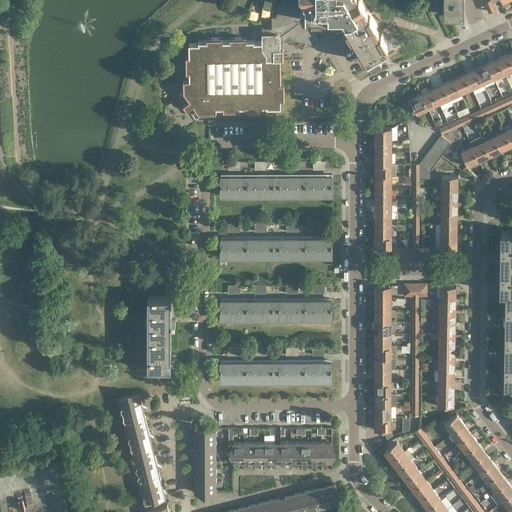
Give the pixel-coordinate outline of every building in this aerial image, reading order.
[(284,0),(284,1),(283,3),(282,4),(282,5),(281,6),(281,7),(280,10),(280,12),(279,14),(279,15),(279,16),(272,17),(272,28),(262,28),(262,26),(262,41),(254,41),(254,40),(246,40),(246,37),(230,37),(230,40),(223,40),(223,37),(207,37),(207,41),(198,41),(198,43),(189,43),(189,56),(186,56),(186,72),(189,72),(189,79),(183,79),(183,91),(189,99),(187,101),(191,107),(193,105),(199,113),(216,112),(216,107),(223,107),(223,110),(240,110),(240,107),(247,107),(247,110),(263,110),(263,106),(267,106),(267,107),(281,107),(281,99),(284,99),(284,83),(280,83),(280,58),(283,58),(283,41),(290,36),(292,37),(293,38),(295,39),(297,40),(300,41),(302,41),(304,41),(306,42),(306,45),(307,45),(307,42),(310,42),(316,39),(317,39),(313,31),(315,30),(313,27),(315,26),(316,26),(317,24),(318,23),(318,22),(319,20),(319,19),(320,17),(327,17),(327,19),(338,24),(343,21),(366,59),(369,58),(372,63),(382,57),(379,52),(388,47),(360,0),(284,0)] [(444,0),(444,15),(464,15),(463,0),(444,0)] [(491,0),(488,0),(484,2),(489,12),(495,9),(491,0)] [(511,61),(508,53),(498,58),(504,73),(511,69),(511,61)] [(504,73),(498,58),(487,63),(494,78),(504,73)] [(487,63),(476,68),(483,83),(494,78),(487,63)] [(483,83),(476,68),(465,73),(472,88),(483,83)] [(472,88),(465,73),(454,78),(461,93),(472,88)] [(454,78),(443,83),(450,98),(461,93),(454,78)] [(443,83),(432,88),(439,103),(450,98),(443,83)] [(439,103),(432,88),(422,93),(428,108),(439,103)] [(428,108),(422,93),(410,98),(417,113),(428,108)] [(500,100),(503,106),(508,104),(505,98),(500,100)] [(396,130),(408,130),(407,120),(396,125),(396,130)] [(442,134),(457,127),(455,121),(440,128),(442,134)] [(511,127),(510,128),(508,125),(503,127),(505,131),(511,145),(511,127)] [(395,134),(395,133),(392,133),(392,127),(375,127),(375,140),(392,140),(405,140),(405,134),(395,134)] [(511,145),(505,131),(494,136),(501,150),(511,145)] [(438,139),(448,147),(451,142),(441,135),(438,139)] [(501,150),(494,136),(483,141),(490,155),(501,150)] [(434,144),(444,151),(448,147),(438,139),(434,144)] [(375,140),(375,151),(392,151),(392,140),(375,140)] [(483,141),(472,146),(479,160),(490,155),(483,141)] [(441,156),(444,151),(434,144),(431,148),(441,156)] [(479,160),(472,146),(461,151),(468,165),(479,160)] [(427,153),(437,161),(441,156),(431,148),(427,153)] [(375,151),(375,163),(392,163),(392,151),(375,151)] [(424,157),(434,165),(437,161),(427,153),(424,157)] [(430,170),(434,165),(424,157),(420,162),(430,170)] [(419,163),(419,177),(430,177),(430,170),(420,162),(419,163)] [(392,163),(375,163),(375,175),(392,175),(392,163)] [(332,175),(221,175),(221,195),(332,195),(332,175)] [(392,175),(375,175),(375,187),(392,187),(392,175)] [(442,176),(442,188),(458,188),(458,176),(442,176)] [(392,187),(375,187),(375,199),(392,199),(392,187)] [(458,200),(458,188),(442,188),(442,195),(439,195),(439,200),(442,200),(458,200)] [(375,199),(375,211),(392,211),(392,199),(375,199)] [(458,200),(442,200),(442,212),(458,212),(458,200)] [(392,211),(375,211),(375,223),(392,223),(392,211)] [(442,212),(441,223),(458,224),(458,212),(442,212)] [(375,223),(375,235),(392,235),(392,223),(375,223)] [(441,223),(441,235),(457,235),(458,224),(441,223)] [(506,292),(504,374),(504,387),(511,387),(511,230),(501,231),(500,242),(500,292),(506,292)] [(393,247),(395,247),(395,235),(392,235),(375,235),(375,247),(392,247),(393,247)] [(441,235),(441,247),(457,248),(457,235),(441,235)] [(220,237),(220,257),(332,257),(332,237),(220,237)] [(413,260),(413,247),(405,247),(405,260),(413,260)] [(428,260),(428,247),(419,247),(419,260),(428,260)] [(427,283),(410,283),(404,283),(404,296),(413,296),(419,296),(427,296),(427,283)] [(375,297),(391,297),(391,285),(375,285),(375,297)] [(440,285),(440,290),(440,298),(456,298),(456,285),(440,285)] [(176,318),(171,318),(172,296),(148,296),(148,367),(171,367),(171,322),(176,322),(176,318)] [(391,297),(375,297),(375,309),(391,309),(391,297)] [(456,310),(456,298),(440,298),(436,298),(435,310),(456,310)] [(220,299),(220,319),(332,319),(332,299),(220,299)] [(391,309),(375,309),(375,321),(391,321),(391,309)] [(455,322),(456,310),(435,310),(433,310),(433,314),(440,314),(440,321),(455,322)] [(400,334),(400,331),(396,331),(396,328),(391,328),(391,321),(375,321),(375,333),(391,333),(391,334),(400,334)] [(455,334),(455,322),(440,321),(439,331),(432,330),(431,333),(433,333),(434,333),(439,333),(455,334)] [(391,333),(375,333),(375,345),(391,345),(391,334),(391,333)] [(455,346),(455,334),(439,333),(434,333),(434,339),(439,339),(439,345),(455,346)] [(375,345),(375,357),(391,357),(391,345),(375,345)] [(455,346),(439,345),(439,357),(455,358),(455,346)] [(391,369),(391,357),(375,357),(375,369),(391,369)] [(455,358),(439,357),(439,369),(454,369),(455,358)] [(220,381),(332,381),(332,361),(220,361),(220,381)] [(375,369),(375,381),(391,381),(391,369),(375,369)] [(454,369),(439,369),(438,381),(454,381),(454,369)] [(375,381),(375,393),(391,393),(391,381),(375,381)] [(454,381),(438,381),(438,393),(454,393),(454,381)] [(396,393),(375,393),(375,405),(391,405),(391,406),(396,406),(396,393)] [(454,393),(438,393),(438,405),(454,406),(454,393)] [(119,399),(121,409),(121,410),(121,412),(122,413),(124,417),(123,418),(123,420),(124,421),(129,438),(128,439),(129,441),(130,442),(131,446),(130,448),(131,449),(132,450),(136,467),(136,469),(136,470),(137,471),(138,476),(138,477),(138,479),(139,480),(144,497),(143,498),(144,500),(145,501),(146,503),(166,498),(168,494),(164,492),(159,472),(161,468),(157,465),(151,442),(154,438),(150,436),(144,413),(146,409),(142,406),(139,394),(119,399)] [(391,405),(375,405),(375,417),(391,417),(391,406),(391,405)] [(452,433),(465,423),(457,413),(444,423),(452,433)] [(391,417),(375,417),(375,429),(391,429),(391,417)] [(465,423),(452,433),(459,443),(472,433),(465,423)] [(419,436),(424,432),(420,427),(415,431),(419,436)] [(195,446),(216,446),(216,444),(216,442),(216,441),(216,440),(216,430),(195,430),(195,438),(192,441),(195,444),(195,446)] [(424,432),(419,436),(422,440),(427,437),(424,432)] [(459,443),(462,447),(466,452),(479,443),(472,433),(459,443)] [(426,445),(431,442),(427,437),(422,440),(426,445)] [(401,438),(384,451),(392,461),(405,451),(408,448),(401,438)] [(264,443),(264,462),(275,462),(275,442),(264,443)] [(280,462),(291,462),(291,442),(280,442),(280,462)] [(291,462),(301,462),(301,442),(291,442),(291,462)] [(301,462),(311,461),(311,442),(301,442),(301,462)] [(311,461),(321,461),(321,442),(311,442),(311,461)] [(321,442),(321,461),(332,461),(332,442),(321,442)] [(430,450),(434,446),(431,442),(426,445),(430,450)] [(233,462),(244,462),(243,443),(233,443),(233,462)] [(244,462),(254,462),(254,443),(243,443),(244,462)] [(254,462),(264,462),(264,443),(254,443),(254,462)] [(466,452),(473,462),(487,452),(479,443),(466,452)] [(216,446),(195,446),(195,448),(192,451),(195,454),(195,461),(216,461),(216,452),(217,451),(217,449),(216,448),(216,446)] [(433,455),(438,451),(434,446),(430,450),(433,455)] [(405,451),(392,461),(399,470),(412,460),(405,451)] [(437,460),(442,456),(438,451),(433,455),(437,460)] [(487,452),(473,462),(481,472),(494,462),(487,452)] [(441,464),(445,461),(442,456),(437,460),(441,464)] [(412,460),(399,470),(406,480),(419,470),(412,460)] [(216,461),(195,461),(195,470),(192,474),(195,477),(216,477),(216,474),(217,473),(217,471),(216,470),(216,461)] [(444,469),(449,465),(445,461),(441,464),(444,469)] [(501,471),(494,462),(481,472),(484,476),(481,478),(469,487),(473,492),(488,481),(501,471)] [(447,474),(452,470),(449,465),(444,469),(447,474)] [(427,480),(423,475),(419,470),(406,480),(414,489),(427,480)] [(451,479),(456,475),(452,470),(447,474),(451,479)] [(495,491),(508,481),(501,471),(488,481),(473,492),(473,493),(475,496),(483,491),(491,485),(495,491)] [(455,483),(460,480),(456,475),(451,479),(455,483)] [(216,479),(216,477),(195,477),(195,492),(203,492),(206,495),(209,492),(216,492),(216,483),(217,482),(217,480),(216,479)] [(434,489),(427,480),(414,489),(421,499),(434,489)] [(458,488),(463,484),(460,480),(455,483),(458,488)] [(511,492),(511,485),(508,481),(495,491),(502,500),(511,492)] [(329,505),(330,505),(340,503),(339,501),(337,494),(335,484),(325,486),(329,505)] [(462,493),(467,489),(463,484),(458,488),(462,493)] [(320,508),(329,505),(325,486),(315,489),(320,508)] [(315,489),(305,491),(310,511),(320,511),(320,508),(315,489)] [(434,489),(421,499),(428,509),(441,499),(434,489)] [(466,498),(471,494),(467,489),(462,493),(466,498)] [(310,511),(305,491),(295,494),(299,511),(310,511)] [(511,492),(502,500),(510,510),(511,508),(511,492)] [(299,511),(295,494),(285,497),(288,511),(299,511)] [(469,502),(474,499),(471,494),(466,498),(469,502)] [(282,511),(279,498),(269,501),(272,511),(282,511)] [(441,499),(428,509),(430,511),(443,511),(448,508),(441,499)] [(473,507),(478,503),(474,499),(469,502),(473,507)] [(259,503),(261,511),(272,511),(269,501),(259,503)] [(251,511),(261,511),(259,503),(249,506),(251,511)] [(476,511),(482,508),(478,503),(473,507),(476,511)]
